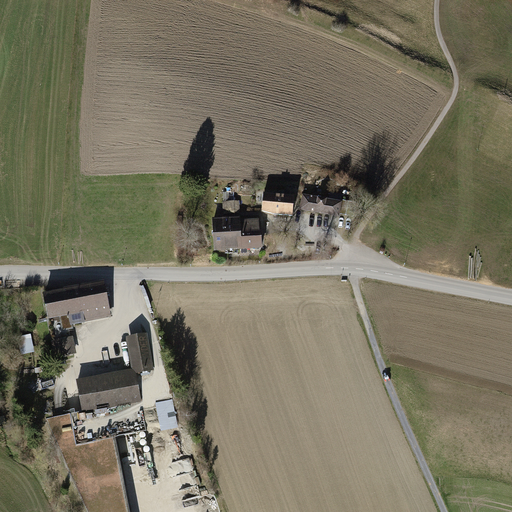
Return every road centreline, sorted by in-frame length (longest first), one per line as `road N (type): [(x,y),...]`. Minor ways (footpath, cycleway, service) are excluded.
road 1 (residential): [(0,275),(350,268)]
road 2 (track): [(350,268),(359,228),(456,88),(437,0)]
road 3 (track): [(350,268),(396,407),(444,511)]
road 4 (unclassified): [(350,268),(511,297)]
